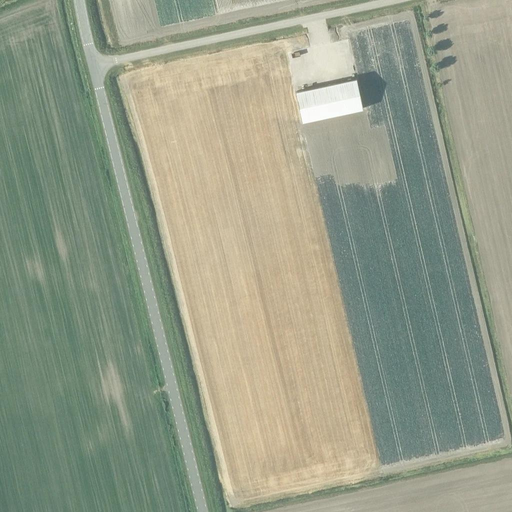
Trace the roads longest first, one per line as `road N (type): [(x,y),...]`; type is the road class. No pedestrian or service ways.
road 1 (unclassified): [(200,511),(91,67)]
road 2 (unclassified): [(91,67),(395,0)]
